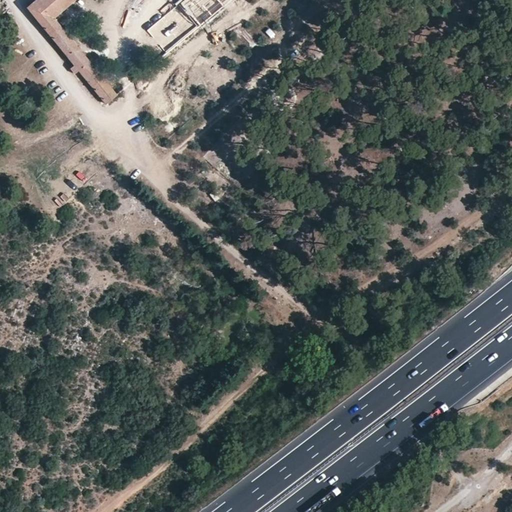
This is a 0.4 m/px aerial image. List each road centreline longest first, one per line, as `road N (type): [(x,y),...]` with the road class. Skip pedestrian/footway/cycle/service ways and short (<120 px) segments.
road 1 (track): [(470,493),(431,436),(166,184),(66,75),(14,0)]
road 2 (track): [(101,511),(181,450),(310,325),(511,191)]
road 3 (motorway): [(511,295),(234,511)]
road 4 (motorway): [(289,511),(511,339)]
